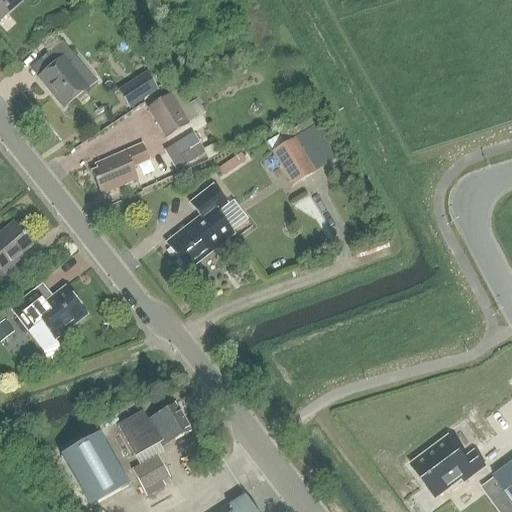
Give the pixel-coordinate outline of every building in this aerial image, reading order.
[(0,0),(0,20),(23,0),(0,0)] [(49,69),(37,79),(45,89),(48,87),(65,107),(85,91),(65,67),(75,59),(61,43),(41,59),(49,69)] [(148,78),(120,95),(129,109),(157,92),(148,78)] [(170,94),(145,109),(163,140),(188,125),(170,94)] [(196,131),(166,148),(178,168),(207,151),(196,131)] [(294,138),(272,152),(292,186),(315,172),(308,161),(294,138)] [(132,169),(148,161),(141,145),(95,166),(97,170),(91,173),(101,195),(137,180),(132,169)] [(187,272),(233,235),(216,213),(227,205),(212,187),(189,205),(200,218),(166,245),(187,272)] [(19,275),(11,266),(33,247),(14,225),(0,236),(0,288),(1,290),(19,275)] [(35,292),(10,311),(28,335),(41,325),(54,341),(84,318),(62,291),(52,299),(45,304),(35,292)] [(5,322),(0,325),(0,343),(0,344),(14,334),(5,322)] [(162,446),(189,431),(174,404),(147,419),(143,412),(119,425),(136,457),(161,443),(162,446)] [(100,437),(62,460),(92,511),(130,489),(100,437)] [(448,438),(410,467),(425,487),(434,481),(444,494),(462,480),(465,483),(485,468),(474,453),(462,462),(458,456),(461,455),(448,438)] [(157,456),(131,471),(146,499),(165,488),(162,484),(170,479),(157,456)] [(511,462),(492,477),(511,503),(511,462)] [(229,511),(253,511),(244,497),(227,508),(229,511)]
